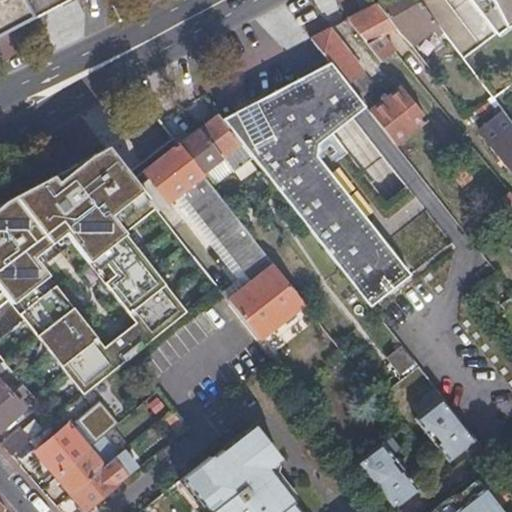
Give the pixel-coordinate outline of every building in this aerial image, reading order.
[(65,0),(0,0),(0,34),(15,27),(25,21),(48,9),(51,8),(65,0)] [(511,0),(378,0),(374,3),(394,29),(397,32),(408,44),(430,29),(434,35),(439,31),(459,58),(511,18),(511,0)] [(367,7),(360,11),(380,36),(394,29),(374,3),(367,7)] [(352,15),(345,18),(378,62),(392,51),(380,36),(360,11),(352,15)] [(361,73),(327,28),(309,37),(323,55),(328,62),(346,84),(356,97),(364,107),(393,143),(420,121),(421,123),(425,120),(423,118),(424,118),(399,86),(378,103),(368,90),(369,83),(361,73)] [(346,84),(328,62),(221,119),(249,155),(282,197),(370,308),(408,277),(314,157),(316,145),(364,107),(356,97),(346,84)] [(511,80),(490,98),(500,111),(477,130),(489,145),(487,147),(511,177),(511,80)] [(221,119),(217,114),(197,129),(222,161),(229,169),(249,155),(221,119)] [(222,161),(197,129),(177,144),(199,172),(214,161),(216,165),(222,161)] [(179,192),(201,175),(199,172),(177,144),(176,142),(142,170),(130,178),(154,209),(155,210),(166,202),(179,192)] [(184,312),(123,234),(154,209),(130,178),(105,146),(0,202),(0,293),(1,293),(81,395),(184,312)] [(229,169),(222,161),(216,165),(214,161),(199,172),(201,175),(205,179),(209,185),(229,169)] [(470,176),(458,161),(447,170),(459,185),(470,176)] [(249,282),(272,264),(270,262),(209,185),(205,179),(201,175),(179,192),(249,282)] [(511,198),(508,194),(506,196),(493,206),(511,229),(511,198)] [(511,229),(493,206),(492,207),(511,230),(511,244),(508,248),(511,253),(511,229)] [(302,304),(272,264),(249,282),(226,300),(257,340),(302,304)] [(415,365),(400,347),(387,357),(402,376),(415,365)] [(391,386),(396,381),(388,372),(383,376),(386,381),(391,386)] [(0,400),(13,390),(1,377),(0,378),(0,400)] [(386,381),(372,393),(376,398),(391,386),(386,381)] [(0,400),(0,428),(5,424),(11,419),(26,405),(20,399),(27,393),(20,384),(13,390),(0,400)] [(447,461),(472,440),(438,399),(413,419),(447,461)] [(97,400),(67,427),(65,426),(35,452),(85,511),(130,472),(137,466),(122,449),(116,454),(101,436),(117,423),(97,400)] [(175,432),(182,425),(171,411),(164,417),(175,432)] [(0,444),(11,457),(41,429),(32,419),(21,430),(19,428),(0,444)] [(14,423),(11,419),(5,424),(9,428),(14,423)] [(294,511),(291,507),(293,505),(266,470),(279,459),(254,427),(212,461),(210,458),(209,459),(183,480),(209,511),(294,511)] [(416,491),(379,444),(353,464),(389,511),(416,491)] [(506,494),(493,476),(480,486),(482,488),(494,503),(506,494)] [(482,488),(451,511),(501,511),(494,503),(482,488)]
